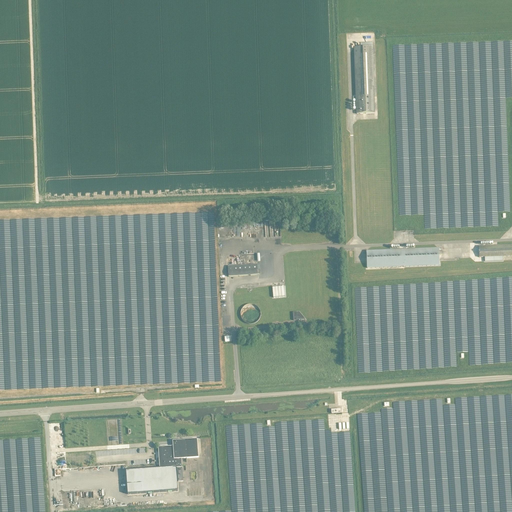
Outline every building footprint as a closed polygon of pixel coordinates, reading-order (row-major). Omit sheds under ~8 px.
[(354,48),(357,114),(374,113),(371,47),(354,48)] [(21,249),(20,237),(11,237),(11,249),(21,249)] [(511,245),(478,247),(479,257),(511,256),(511,245)] [(366,251),(367,268),(439,265),(438,249),(366,251)] [(228,265),(229,276),(255,274),(255,264),(228,265)] [(82,295),(89,294),(88,272),(81,272),(82,295)] [(272,288),(273,298),(285,297),(284,287),(272,288)] [(0,328),(12,327),(9,293),(0,293),(0,328)] [(158,298),(159,316),(169,315),(169,309),(170,309),(169,301),(161,301),(161,298),(158,298)] [(258,316),(258,314),(258,313),(258,311),(257,310),(256,308),(254,307),(253,306),(251,306),(249,306),(247,306),(245,307),(244,307),(243,308),(242,310),(241,311),(241,313),(241,315),(241,316),(241,318),(242,319),(243,321),(245,322),(246,323),(248,323),(250,323),(251,323),(254,322),(256,321),(257,319),(258,318),(258,316)] [(158,447),(159,469),(182,467),(181,459),(198,458),(197,439),(178,441),(178,442),(177,443),(176,442),(174,445),(175,446),(174,446),(173,446),(158,447)] [(159,469),(126,471),(127,494),(178,491),(176,468),(159,469)] [(74,511),(83,511),(81,493),(77,494),(77,493),(70,494),(69,480),(62,481),(65,509),(69,508),(69,511),(75,511),(74,511)] [(22,511),(33,511),(30,483),(19,485),(22,511)] [(0,511),(8,511),(7,505),(3,505),(3,502),(1,502),(1,501),(0,500),(0,511)]
